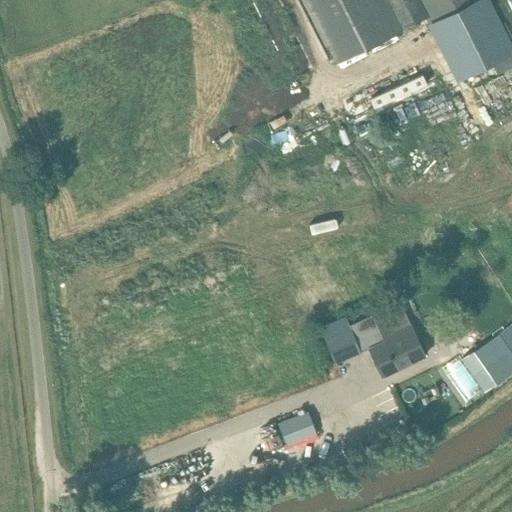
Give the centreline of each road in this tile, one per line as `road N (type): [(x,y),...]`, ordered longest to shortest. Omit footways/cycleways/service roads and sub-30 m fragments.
road 1 (residential): [(51,511),(20,221),(0,127)]
road 2 (unknown): [(50,479),(350,377),(351,356)]
